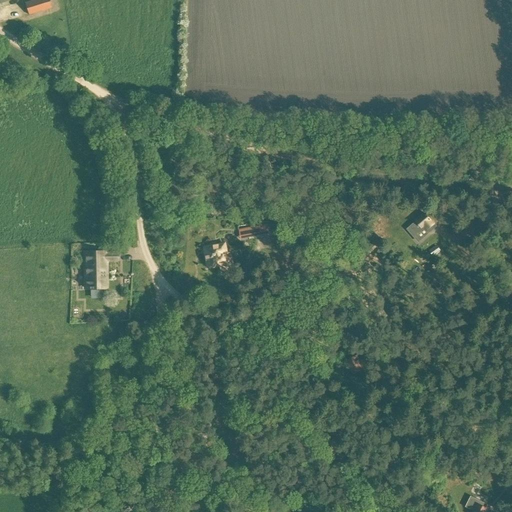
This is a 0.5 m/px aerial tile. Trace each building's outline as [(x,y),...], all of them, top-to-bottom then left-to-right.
[(48,0),(34,0),(25,3),(29,15),(51,8),(48,0)] [(430,220),(424,213),(415,221),(416,222),(408,229),(419,242),(436,226),(430,220)] [(261,225),(239,229),(241,239),(263,235),(261,225)] [(211,267),(212,267),(220,266),(219,261),(224,260),(222,244),(218,244),(218,243),(204,245),(207,263),(207,264),(208,265),(208,266),(209,266),(210,266),(211,267)] [(437,245),(429,251),(433,256),(441,251),(437,245)] [(106,286),(105,261),(107,261),(107,260),(117,260),(117,252),(107,253),(107,250),(85,250),(87,287),(106,286)] [(351,375),(362,369),(356,356),(345,362),(351,375)] [(471,497),(466,507),(474,510),(473,511),(495,511),(497,509),(490,506),(485,503),(471,497)]
